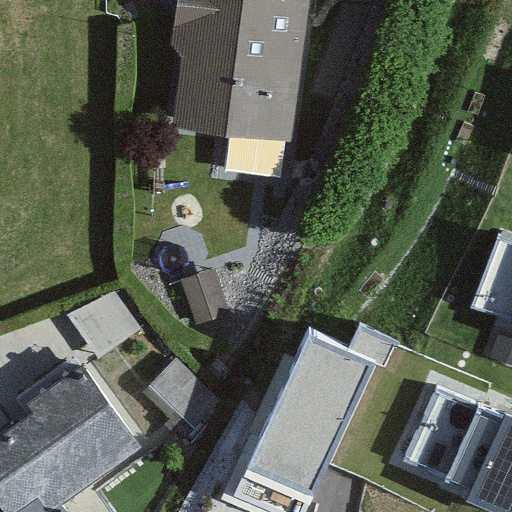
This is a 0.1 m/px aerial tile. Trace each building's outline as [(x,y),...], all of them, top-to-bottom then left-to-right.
[(291,107),(300,0),(164,0),(159,60),(173,61),(167,128),(271,137),(274,106),(291,107)] [(511,237),(498,232),(470,310),(511,325),(511,237)] [(182,285),(199,327),(228,315),(211,273),(182,285)] [(308,511),(375,364),(309,334),(235,496),(270,511),(308,511)] [(214,401),(172,362),(143,393),(186,432),(214,401)] [(126,452),(70,368),(13,405),(21,417),(0,431),(0,511),(12,511),(37,496),(44,507),(126,452)] [(511,511),(511,418),(436,386),(405,460),(473,488),(468,499),(499,511),(511,511)]
